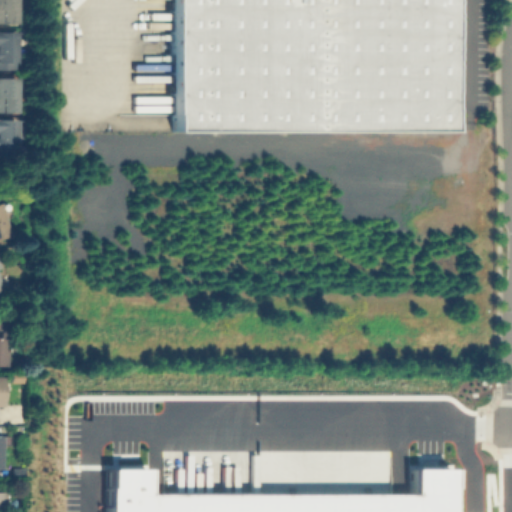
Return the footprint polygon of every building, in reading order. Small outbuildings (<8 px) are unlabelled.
[(0,0),(16,0),(16,21),(0,21),(0,0)] [(453,0),(453,131),(174,129),(172,0),(453,0)] [(18,49),(17,69),(0,68),(0,31),(18,31),(18,49)] [(0,79),(17,80),(16,112),(0,112),(0,79)] [(0,121),(17,121),(16,152),(0,151),(0,121)] [(0,201),(10,235),(0,237),(0,201)] [(0,318),(11,318),(10,364),(0,364),(0,318)] [(107,465),(107,511),(457,511),(457,464),(413,464),(412,489),(152,489),(152,465),(107,465)] [(26,468),(26,479),(13,479),(13,468),(26,468)] [(0,511),(0,491),(10,491),(11,508),(2,508),(2,511),(0,511)]
